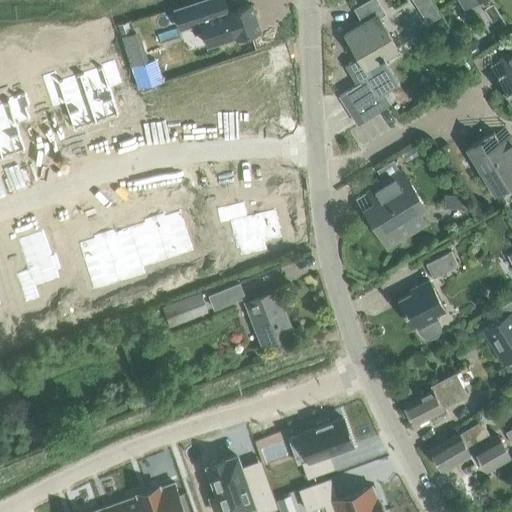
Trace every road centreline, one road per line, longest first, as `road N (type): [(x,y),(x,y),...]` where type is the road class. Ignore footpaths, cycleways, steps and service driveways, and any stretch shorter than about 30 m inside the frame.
road 1 (residential): [(4,511),(152,442),(365,370)]
road 2 (residential): [(0,212),(131,162),(313,138)]
road 3 (unclassified): [(313,138),(335,278),(365,370)]
road 4 (unknown): [(317,181),(456,100)]
road 5 (unclassified): [(365,370),(436,511)]
road 6 (unclassified): [(309,0),(313,138)]
